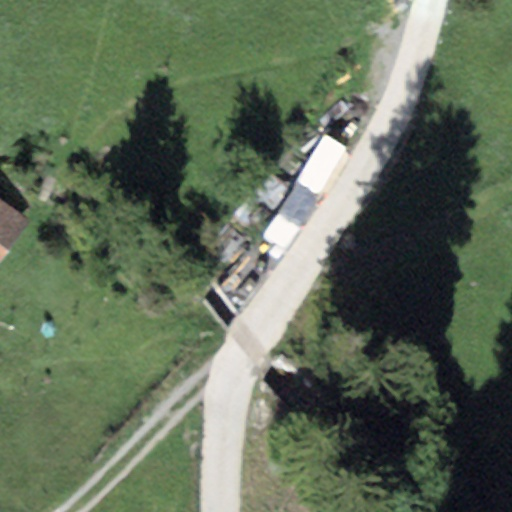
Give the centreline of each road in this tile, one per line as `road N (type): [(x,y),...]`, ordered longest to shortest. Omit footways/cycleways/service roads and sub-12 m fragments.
road 1 (track): [(427,0),(384,124),(233,373),(219,511)]
road 2 (track): [(233,373),(112,465),(66,511)]
